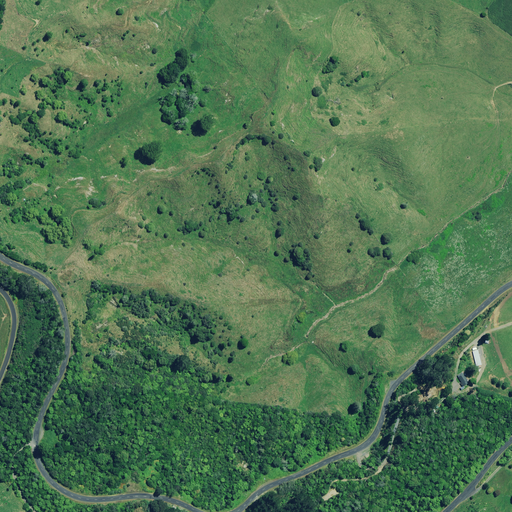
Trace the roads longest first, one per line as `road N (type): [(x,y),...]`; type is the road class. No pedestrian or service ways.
road 1 (unclassified): [(0,254),(45,282),(67,330),(66,360),(37,430),(35,452),(51,484),(90,503),(148,499),(194,511)]
road 2 (unclassified): [(242,511),(259,494),(369,443),(405,379),(511,284)]
